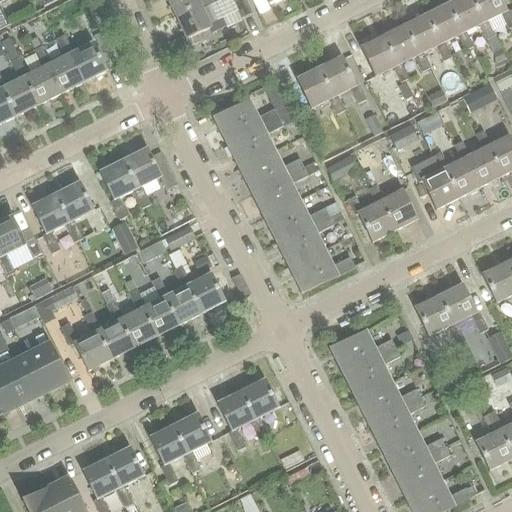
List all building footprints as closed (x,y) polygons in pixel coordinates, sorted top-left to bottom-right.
[(40,0),(45,9),(63,0),(40,0)] [(166,0),(174,17),(199,6),(202,11),(210,7),(223,0),(166,0)] [(243,0),(231,0),(242,21),(252,16),(243,0)] [(263,0),(252,0),(259,12),(268,8),(263,0)] [(448,6),(447,6),(462,36),(465,34),(478,27),(486,42),(494,38),(487,23),(483,25),(470,0),(460,0),(448,6)] [(470,0),(483,25),(487,23),(500,16),(507,31),(511,29),(511,19),(508,12),(506,13),(506,12),(505,13),(498,0),(470,0)] [(210,7),(202,11),(199,6),(174,17),(185,41),(210,29),(212,34),(226,27),(222,19),(217,22),(210,7)] [(426,16),(425,17),(440,46),(444,44),(457,38),(465,53),(473,49),(465,34),(462,36),(447,6),(446,7),(426,17),(426,16)] [(405,27),(404,28),(419,57),(422,55),(436,49),(443,63),(451,59),(444,44),(440,46),(425,17),(425,18),(405,28),(405,27)] [(383,38),(382,38),(397,68),(401,66),(414,59),(422,74),(430,70),(422,55),(419,57),(404,28),(403,28),(403,29),(383,38)] [(95,52),(102,66),(113,60),(101,35),(93,39),(98,51),(95,52)] [(56,41),(64,59),(69,57),(82,85),(106,73),(106,72),(105,72),(92,46),(93,46),(92,45),(73,55),(64,37),(56,41)] [(408,81),(401,66),(397,68),(382,38),(382,39),(362,49),(359,50),(360,51),(374,78),(373,78),(374,79),(393,70),(400,85),(408,81)] [(36,39),(28,43),(33,53),(41,48),(36,39)] [(495,39),(487,43),(492,55),(501,51),(495,39)] [(10,64),(18,60),(8,40),(0,44),(10,64)] [(33,53),(42,70),(46,68),(60,96),(82,85),(69,57),(64,59),(50,66),(41,48),(33,53)] [(319,70),(318,70),(333,100),(336,98),(350,91),(357,106),(365,102),(358,87),(355,88),(355,87),(341,60),(341,59),(339,60),(339,61),(319,70)] [(10,64),(19,82),(23,80),(37,108),(60,96),(46,68),(42,70),(27,78),(18,60),(10,64)] [(344,113),(336,98),(333,100),(318,70),(317,71),(298,81),(297,81),(295,82),(296,83),(296,82),(310,110),(310,111),(328,102),(336,117),(344,113)] [(0,91),(14,119),(37,108),(23,80),(19,82),(4,89),(0,80),(0,91)] [(398,88),(405,102),(411,99),(404,85),(398,88)] [(490,87),(479,92),(486,107),(497,101),(490,87)] [(0,125),(14,119),(0,91),(0,125)] [(432,109),(445,102),(440,92),(427,99),(432,109)] [(225,147),(278,120),(274,111),(257,120),(249,104),(249,103),(212,121),(225,147)] [(290,114),(286,105),(274,111),(278,120),(280,119),(290,114)] [(290,114),(280,119),(285,128),(294,123),(290,114)] [(373,138),(382,134),(374,117),(365,122),(373,138)] [(238,172),(274,153),(266,137),(283,128),(278,120),(225,147),(238,172)] [(410,129),(388,139),(396,154),(417,143),(410,129)] [(475,137),(482,151),(486,150),(501,179),(501,178),(511,172),(511,146),(508,139),(509,139),(508,138),(490,147),(483,133),(475,137)] [(453,148),(461,162),(464,161),(479,190),(480,190),(480,189),(500,179),(500,180),(501,179),(486,150),(482,151),(469,158),(462,144),(453,148)] [(146,151),(122,163),(136,191),(132,193),(141,211),(150,207),(141,189),(160,179),(160,178),(159,178),(146,152),(147,152),(146,151)] [(238,172),(250,196),(303,170),(299,161),(282,169),(274,153),(238,172)] [(432,159),(440,173),(443,171),(458,201),(459,201),(458,200),(478,190),(479,190),(464,161),(461,162),(448,169),(440,154),(432,159)] [(357,172),(350,160),(327,172),(333,184),(357,172)] [(118,200),(132,193),(136,191),(122,163),(98,175),(99,176),(112,202),(112,203),(109,204),(119,222),(127,218),(118,200)] [(303,170),(308,178),(319,172),(315,164),(303,170)] [(437,212),(437,211),(457,201),(458,201),(443,171),(440,173),(426,180),(419,165),(411,169),(419,185),(420,184),(421,184),(435,211),(435,212),(435,213),(437,212)] [(250,196),(263,221),(299,203),(291,187),(308,178),(303,170),(250,196)] [(79,185),(55,197),(69,225),(64,227),(73,245),(81,241),(72,223),(93,213),(92,212),(79,186),(79,185)] [(368,192),(375,206),(379,204),(394,234),(395,233),(415,223),(417,222),(416,221),(402,194),(402,192),(383,202),(376,187),(368,192)] [(50,234),(64,227),(69,225),(55,197),(31,209),(31,210),(32,210),(45,236),(44,236),(45,236),(42,238),(51,256),(59,252),(50,234)] [(346,202),(354,218),(357,216),(357,217),(358,217),(371,244),(371,245),(373,244),(393,233),(393,234),(394,234),(379,204),(375,206),(362,213),(355,198),(346,202)] [(328,219),(324,210),(307,219),(299,203),(263,221),(275,246),(328,219)] [(162,235),(196,218),(189,204),(155,221),(162,235)] [(324,210),(328,219),(340,213),(335,205),(324,210)] [(344,222),(340,213),(328,219),(333,228),(344,222)] [(12,220),(11,219),(0,224),(0,255),(2,259),(0,259),(0,267),(5,279),(14,275),(5,257),(25,247),(32,260),(42,255),(29,231),(19,236),(12,220)] [(333,228),(328,219),(275,246),(288,271),(324,252),(316,236),(333,228)] [(124,222),(110,229),(122,255),(136,248),(124,222)] [(195,241),(189,228),(163,242),(169,254),(195,241)] [(148,250),(140,254),(146,265),(154,261),(148,250)] [(364,263),(357,250),(363,263),(353,269),(349,260),(332,268),(324,252),(288,271),(300,295),(300,296),(365,264),(364,263)] [(205,258),(194,264),(200,274),(211,269),(205,258)] [(511,281),(504,266),(481,277),(482,278),(495,304),(494,305),(495,306),(511,297),(511,281)] [(173,273),(182,291),(186,288),(200,316),(224,304),(223,303),(210,278),(210,277),(210,276),(190,286),(181,269),(173,273)] [(163,300),(177,328),(200,316),(186,288),(182,291),(168,298),(159,280),(150,284),(159,302),(163,300)] [(131,282),(124,286),(129,295),(136,291),(131,282)] [(48,286),(31,294),(35,303),(52,294),(48,286)] [(462,287),(438,299),(452,327),(456,325),(471,318),(479,336),(487,332),(478,313),(475,315),(475,314),(462,288),(462,287)] [(56,312),(78,301),(72,289),(50,300),(56,312)] [(155,339),(177,328),(163,300),(159,302),(145,309),(136,291),(129,295),(128,296),(137,313),(141,311),(155,339)] [(464,343),(456,325),(452,327),(438,299),(414,311),(415,312),(428,338),(427,338),(428,339),(447,329),(456,347),(464,343)] [(118,323),(132,351),(155,339),(141,311),(137,313),(123,320),(114,303),(105,307),(114,325),(118,323)] [(83,318),(92,336),(96,334),(110,362),(132,351),(118,323),(114,325),(100,332),(91,314),(83,318)] [(68,326),(60,330),(69,348),(73,346),(74,347),(87,372),(86,372),(87,374),(110,362),(96,334),(92,336),(77,343),(68,326)] [(408,332),(398,338),(402,347),(413,342),(408,332)] [(499,332),(485,339),(498,363),(511,356),(499,332)] [(329,352),(342,377),(395,350),(391,342),(374,350),(366,335),(366,334),(365,333),(329,352)] [(44,395),(68,383),(67,382),(66,383),(49,348),(50,347),(49,346),(48,347),(42,336),(34,340),(40,351),(26,358),(44,395)] [(354,402),(390,384),(382,368),(399,359),(395,350),(342,377),(354,402)] [(6,354),(0,356),(0,360),(23,406),(44,395),(26,358),(12,365),(6,354)] [(0,415),(1,417),(23,406),(0,360),(0,415)] [(453,383),(446,366),(436,371),(443,387),(453,383)] [(511,382),(506,370),(491,377),(496,389),(511,382)] [(264,382),(240,394),(254,422),(250,424),(259,442),(267,438),(258,420),(278,410),(277,409),(264,384),(264,383),(264,382)] [(399,400),(390,384),(354,402),(367,427),(420,400),(415,391),(399,400)] [(236,431),(250,424),(254,422),(240,394),(216,406),(217,407),(230,433),(230,434),(227,435),(236,453),(245,449),(236,431)] [(379,452),(415,433),(407,417),(424,409),(420,400),(367,427),(379,452)] [(511,413),(511,426),(503,431),(499,433),(511,459),(511,404),(508,406),(511,413)] [(495,435),(475,445),(475,446),(476,446),(488,472),(489,473),(511,461),(511,459),(499,433),(503,431),(494,413),(486,417),(495,435)] [(197,416),(173,428),(187,456),(183,458),(192,476),(200,472),(191,454),(211,444),(210,443),(197,417),(197,416)] [(169,465),(183,458),(187,456),(173,428),(149,440),(150,441),(163,467),(163,468),(160,469),(169,487),(177,483),(169,465)] [(424,449),(415,433),(379,452),(392,476),(445,449),(440,441),(424,449)] [(404,501),(440,483),(432,466),(449,458),(445,449),(392,476),(404,501)] [(129,450),(105,462),(119,490),(115,492),(124,510),(132,506),(123,488),(143,478),(143,477),(142,477),(129,451),(130,451),(129,450)] [(106,511),(101,499),(115,492),(119,490),(105,462),(82,474),(82,475),(83,475),(96,501),(95,501),(92,503),(96,511),(106,511)] [(312,481),(306,470),(285,480),(290,491),(312,481)] [(449,499),(440,483),(404,501),(409,511),(445,511),(485,492),(484,491),(478,478),(477,479),(483,492),(470,499),(466,490),(449,499)] [(82,511),(68,482),(69,482),(69,480),(45,492),(54,511),(82,511)] [(54,511),(45,492),(22,504),(22,505),(23,505),(26,511),(54,511)] [(257,511),(250,497),(239,502),(244,511),(257,511)]
